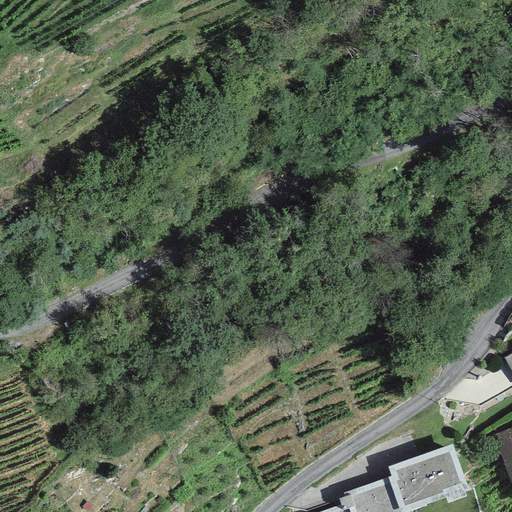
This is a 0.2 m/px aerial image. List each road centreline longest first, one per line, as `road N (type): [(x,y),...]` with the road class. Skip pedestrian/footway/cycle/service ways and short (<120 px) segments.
road 1 (unclassified): [(0,331),(511,96)]
road 2 (residential): [(273,511),(436,390),(511,298)]
